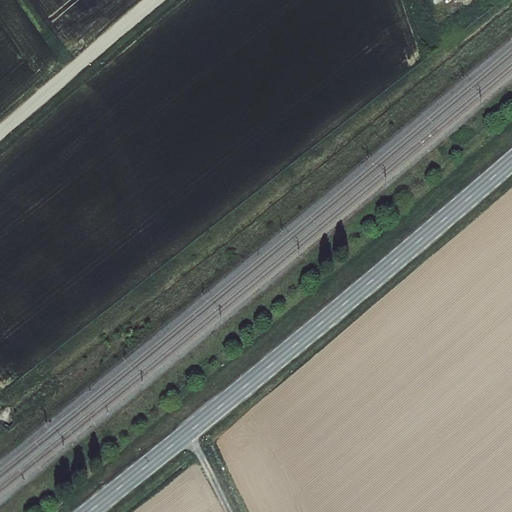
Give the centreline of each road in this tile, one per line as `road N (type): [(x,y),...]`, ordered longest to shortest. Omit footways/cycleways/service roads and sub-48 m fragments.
road 1 (secondary): [(511,160),(88,511)]
road 2 (unclassified): [(155,0),(0,132)]
